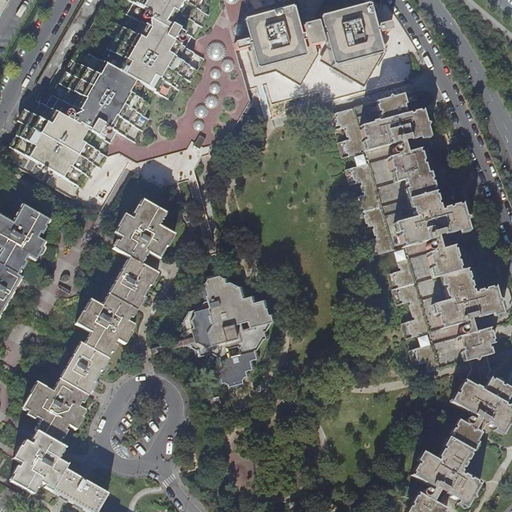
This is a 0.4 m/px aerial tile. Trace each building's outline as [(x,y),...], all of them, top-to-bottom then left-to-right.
[(0,0),(0,14),(8,0),(0,0)] [(118,0),(54,113),(45,108),(39,104),(14,147),(12,151),(11,156),(12,161),(16,167),(24,173),(68,198),(74,202),(77,200),(78,198),(76,196),(73,193),(90,164),(101,160),(105,152),(112,149),(119,138),(125,132),(129,145),(134,148),(155,143),(163,147),(168,139),(178,145),(183,135),(189,125),(185,115),(207,76),(204,61),(193,54),(202,36),(209,41),(219,36),(210,4),(212,0),(118,0)] [(105,0),(45,108),(54,113),(118,0),(105,0)] [(326,53),(325,62),(332,67),(354,80),(358,82),(356,85),(361,88),(365,88),(374,73),(372,72),(375,67),(379,69),(387,56),(382,53),(384,51),(370,43),(365,19),(368,14),(350,3),(344,0),(338,0),(333,8),(334,14),(320,18),(322,27),(317,28),(316,24),(302,28),(303,31),(298,32),(293,8),(249,19),(257,52),(251,53),(255,72),(265,70),(277,76),(280,75),(286,79),(285,81),(298,88),(306,74),(304,72),(308,66),(310,68),(316,57),(313,55),(311,47),(318,45),(318,43),(323,41),(326,53)] [(377,33),(378,34),(380,35),(387,34),(388,32),(389,30),(388,28),(386,27),(378,28),(377,29),(376,30),(376,32),(377,33)] [(237,51),(244,50),(245,48),(246,47),(246,45),(246,44),(245,43),(243,42),(235,44),(234,45),(234,47),(234,49),(235,50),(237,51)] [(216,58),(218,46),(207,43),(204,55),(216,58)] [(351,85),(354,80),(332,67),(329,72),(351,85)] [(221,144),(226,142),(249,102),(246,91),(241,70),(229,73),(219,91),(221,98),(225,100),(213,119),(210,117),(205,127),(211,147),(221,144)] [(368,243),(372,258),(390,253),(404,249),(407,260),(395,263),(396,268),(398,268),(399,272),(391,274),(398,303),(409,300),(410,304),(408,305),(411,315),(412,315),(414,319),(404,322),(408,337),(427,332),(430,345),(411,350),(415,365),(427,362),(428,366),(425,367),(427,371),(490,353),(489,349),(487,350),(486,346),(490,345),(489,342),(492,341),(490,333),(487,333),(487,331),(480,332),(475,334),(471,318),(476,316),(476,319),(491,316),(490,312),(499,309),(494,290),(490,291),(490,289),(484,290),(484,293),(481,293),(480,290),(475,292),(476,294),(472,295),(471,292),(469,293),(469,290),(471,290),(470,285),(467,285),(466,282),(469,281),(467,274),(465,275),(463,271),(457,272),(455,268),(458,267),(457,263),(454,264),(453,261),(456,260),(453,251),(451,252),(450,248),(447,249),(441,250),(438,239),(443,237),(458,233),(457,230),(466,227),(461,207),(458,208),(457,205),(452,207),(452,209),(448,210),(448,208),(442,209),(443,212),(439,213),(438,207),(435,208),(434,205),(436,204),(435,197),(433,198),(432,195),(434,195),(434,192),(431,193),(430,190),(433,190),(431,184),(429,185),(428,182),(430,181),(428,173),(425,174),(419,176),(417,168),(421,167),(420,163),(422,162),(420,155),(418,155),(417,151),(413,152),(408,154),(405,143),(410,141),(419,139),(418,137),(428,134),(422,113),(419,114),(418,111),(414,112),(415,115),(410,117),(409,114),(405,115),(402,105),(399,106),(397,98),(333,116),(337,130),(347,127),(348,130),(345,131),(347,138),(350,137),(351,140),(340,143),(345,159),(364,153),(367,165),(348,170),(352,186),(361,184),(362,187),(359,188),(361,193),(364,193),(365,196),(355,199),(364,230),(376,226),(377,230),(375,231),(377,237),(379,237),(380,239),(368,243)] [(333,131),(337,130),(333,116),(328,117),(333,131)] [(413,152),(410,141),(405,143),(408,154),(413,152)] [(196,142),(192,149),(199,153),(203,146),(196,142)] [(340,143),(335,145),(340,160),(345,159),(340,143)] [(348,170),(343,172),(347,188),(352,186),(348,170)] [(0,218),(5,222),(6,220),(16,204),(21,195),(0,182),(0,218)] [(355,199),(351,200),(360,231),(364,230),(355,199)] [(119,229),(116,235),(119,237),(122,238),(120,241),(125,245),(120,245),(116,251),(123,256),(131,260),(140,266),(148,253),(159,259),(165,248),(163,246),(170,233),(158,226),(165,215),(142,201),(138,208),(140,209),(136,217),(134,216),(132,221),(129,219),(121,230),(119,229)] [(138,208),(136,206),(131,214),(134,216),(136,217),(140,209),(138,208)] [(32,261),(39,248),(43,242),(37,239),(40,235),(38,234),(43,226),(45,227),(48,222),(22,207),(12,224),(6,220),(5,222),(0,218),(0,251),(1,252),(0,253),(0,312),(19,279),(16,277),(20,271),(18,270),(23,262),(25,263),(28,258),(32,261)] [(121,230),(129,219),(123,215),(116,228),(119,229),(121,230)] [(38,234),(40,235),(43,237),(48,228),(45,227),(43,226),(38,234)] [(468,233),(466,227),(457,230),(458,233),(458,236),(468,233)] [(168,249),(175,236),(170,233),(163,246),(165,248),(168,249)] [(438,239),(441,250),(447,249),(443,237),(438,239)] [(364,244),(368,259),(372,258),(368,243),(364,244)] [(43,250),(39,248),(32,261),(36,263),(43,250)] [(16,479),(14,478),(11,483),(33,495),(40,483),(45,486),(47,484),(54,488),(66,466),(59,461),(63,453),(65,450),(59,446),(63,439),(61,438),(65,431),(67,432),(70,428),(73,429),(80,418),(81,418),(85,412),(80,409),(82,404),(79,402),(91,383),(93,384),(100,373),(97,371),(104,359),(106,360),(110,354),(107,353),(112,344),(114,345),(117,342),(120,344),(127,332),(128,333),(132,325),(128,322),(130,319),(128,317),(140,297),(142,299),(149,287),(146,286),(153,273),(140,266),(131,260),(109,297),(113,300),(106,311),(102,309),(90,302),(83,314),(86,315),(79,327),(92,335),(85,348),(81,346),(62,379),(58,386),(61,388),(57,396),(53,394),(38,385),(23,409),(29,413),(30,412),(37,416),(36,419),(40,422),(35,432),(37,433),(41,435),(35,444),(33,443),(31,446),(25,443),(21,449),(24,451),(17,462),(21,464),(18,469),(21,471),(16,479)] [(20,271),(23,273),(28,265),(25,263),(23,262),(18,270),(20,271)] [(151,289),(158,276),(153,273),(146,286),(149,287),(151,289)] [(178,341),(179,342),(180,348),(185,347),(194,353),(197,359),(210,355),(218,359),(218,362),(216,363),(217,371),(212,372),(214,381),(218,380),(219,385),(224,384),(229,387),(230,392),(243,388),(242,383),(245,378),(249,377),(248,372),(255,371),(253,363),(259,361),(257,351),(261,342),(268,340),(267,333),(270,324),(276,323),(274,316),(266,318),(265,312),(268,311),(266,302),(256,304),(254,298),(245,300),(243,289),(237,290),(229,285),(228,281),(222,282),(218,280),(217,274),(204,277),(205,281),(204,286),(199,287),(201,292),(193,307),(190,308),(191,312),(186,316),(183,322),(183,324),(180,325),(182,334),(186,333),(187,337),(184,339),(178,341)] [(395,304),(398,303),(391,274),(387,275),(395,304)] [(0,312),(0,315),(21,279),(19,279),(0,312)] [(109,297),(102,309),(106,311),(113,300),(109,297)] [(140,297),(128,317),(130,319),(133,320),(144,300),(142,299),(140,297)] [(492,319),(494,318),(501,316),(499,309),(490,312),(491,316),(492,319)] [(86,315),(83,314),(81,313),(74,325),(79,327),(86,315)] [(471,318),(475,334),(480,332),(476,319),(476,316),(471,318)] [(120,344),(124,346),(131,335),(128,333),(127,332),(120,344)] [(152,356),(180,348),(179,342),(150,350),(151,353),(152,356)] [(112,356),(117,347),(114,345),(112,344),(107,353),(110,354),(112,356)] [(490,356),(490,353),(427,371),(427,373),(467,362),(485,357),(490,356)] [(468,367),(470,370),(471,371),(483,368),(489,371),(487,365),(486,362),(485,357),(467,362),(468,367)] [(102,374),(109,362),(106,360),(104,359),(97,371),(100,373),(102,374)] [(486,379),(490,372),(489,371),(483,368),(471,371),(462,386),(461,386),(457,392),(459,393),(457,397),(459,398),(455,405),(476,418),(474,420),(470,418),(467,418),(466,420),(466,423),(467,427),(457,421),(455,425),(457,427),(455,431),(453,429),(449,435),(452,436),(450,440),(452,442),(448,449),(446,448),(444,451),(441,450),(438,457),(439,458),(437,461),(427,454),(421,463),(419,466),(417,465),(413,473),(414,474),(413,476),(433,488),(431,491),(425,490),(422,491),(422,494),(424,497),(424,498),(419,495),(418,498),(415,497),(411,504),(413,506),(411,508),(415,510),(414,511),(443,511),(446,508),(441,505),(435,502),(443,490),(447,493),(447,494),(459,501),(460,499),(469,505),(480,487),(476,484),(477,482),(472,479),(471,481),(467,479),(468,477),(464,474),(463,476),(459,474),(462,468),(464,469),(467,466),(464,464),(466,461),(469,462),(472,456),(470,455),(472,451),(468,449),(473,440),(476,442),(481,434),(477,432),(484,422),(487,424),(486,426),(494,430),(495,428),(504,433),(511,420),(511,412),(511,411),(511,409),(508,407),(507,409),(504,407),(511,395),(501,389),(503,387),(500,385),(500,384),(492,379),(491,381),(489,379),(488,380),(486,379)] [(90,395),(96,386),(93,384),(91,383),(79,402),(82,404),(84,405),(90,395)] [(503,387),(501,389),(511,395),(511,392),(511,390),(503,385),(503,387)] [(58,386),(53,394),(57,396),(61,388),(58,386)] [(450,402),(455,405),(459,398),(457,397),(454,395),(450,402)] [(221,407),(219,397),(210,400),(212,409),(221,407)] [(30,412),(29,413),(27,417),(34,421),(36,419),(37,416),(30,412)] [(73,429),(76,431),(82,419),(81,418),(80,418),(73,429)] [(484,422),(477,432),(481,434),(486,426),(487,424),(484,422)] [(502,437),(504,433),(495,428),(494,430),(493,431),(502,437)] [(35,444),(41,435),(37,433),(34,437),(32,442),(33,443),(35,444)] [(452,442),(450,440),(447,439),(443,446),(446,448),(448,449),(452,442)] [(479,444),(476,442),(473,440),(468,449),(472,451),(474,452),(479,444)] [(24,451),(21,449),(19,448),(12,459),(17,462),(24,451)] [(421,463),(427,454),(423,452),(417,461),(421,463)] [(97,511),(108,495),(66,470),(68,467),(66,466),(54,488),(51,493),(81,510),(84,511),(97,511)] [(21,471),(18,469),(16,468),(12,476),(14,478),(16,479),(21,471)] [(44,488),(51,493),(54,488),(47,484),(45,486),(44,488)] [(443,490),(435,502),(441,505),(442,503),(445,497),(447,494),(447,493),(443,490)] [(467,509),(469,505),(460,499),(459,501),(457,504),(467,509)]
